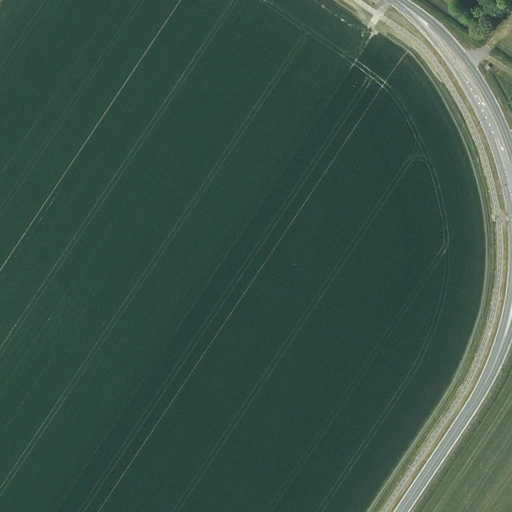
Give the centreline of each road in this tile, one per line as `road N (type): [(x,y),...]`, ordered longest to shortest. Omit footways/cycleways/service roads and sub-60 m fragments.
road 1 (primary): [(511,312),(485,384),(401,511)]
road 2 (primary): [(425,24),(479,95),(511,182)]
